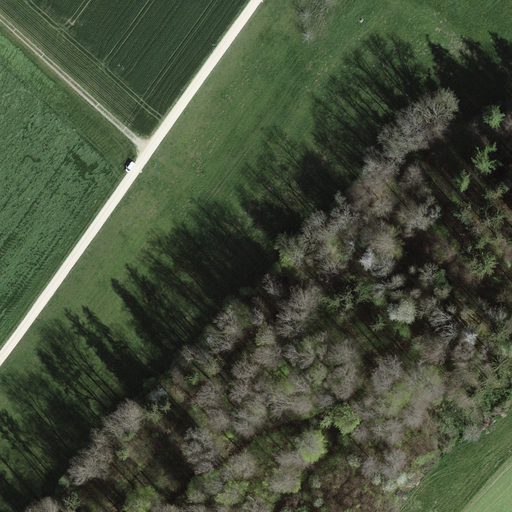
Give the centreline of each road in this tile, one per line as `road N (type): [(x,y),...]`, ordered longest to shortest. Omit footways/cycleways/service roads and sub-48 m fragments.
road 1 (track): [(256,0),(0,358)]
road 2 (track): [(149,151),(0,22)]
